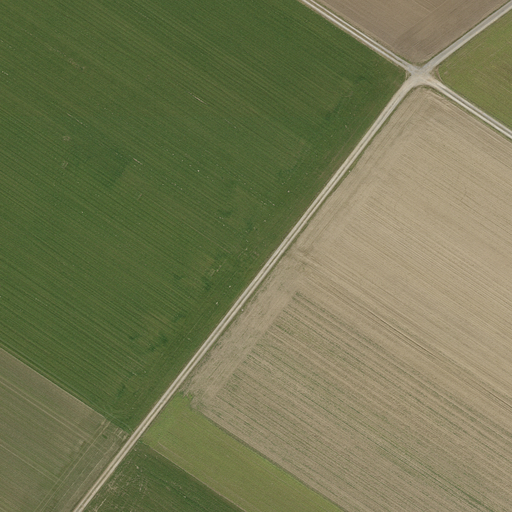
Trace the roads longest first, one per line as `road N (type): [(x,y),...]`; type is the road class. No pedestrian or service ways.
road 1 (track): [(77,511),(401,93),(511,3)]
road 2 (track): [(511,134),(307,0)]
